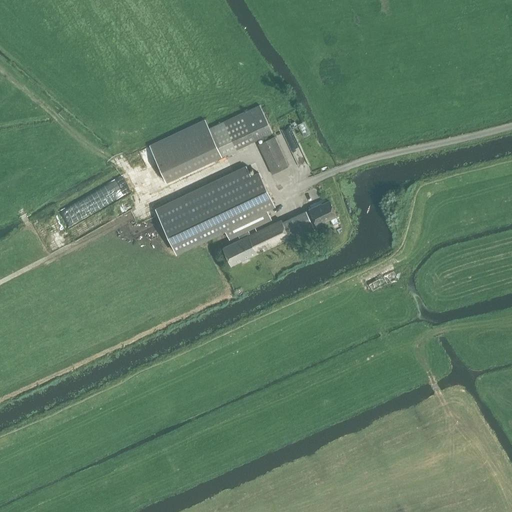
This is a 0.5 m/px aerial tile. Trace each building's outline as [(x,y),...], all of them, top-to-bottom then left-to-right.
[(200,166),(273,132),(260,104),(209,128),(205,119),(149,145),(167,182),(200,166)] [(272,174),(288,166),(275,136),(258,144),(272,174)] [(252,176),(247,166),(156,208),(176,251),(225,228),(229,237),(237,233),(240,239),(223,247),(232,265),(289,238),(291,241),(315,230),(306,211),(282,222),(281,219),(250,233),(248,228),(271,217),(266,207),(275,203),(260,172),(252,176)] [(309,209),(317,225),(330,219),(332,225),(339,221),(329,200),(321,204),(321,203),(309,209)] [(390,268),(365,281),(372,294),(396,280),(390,268)]
